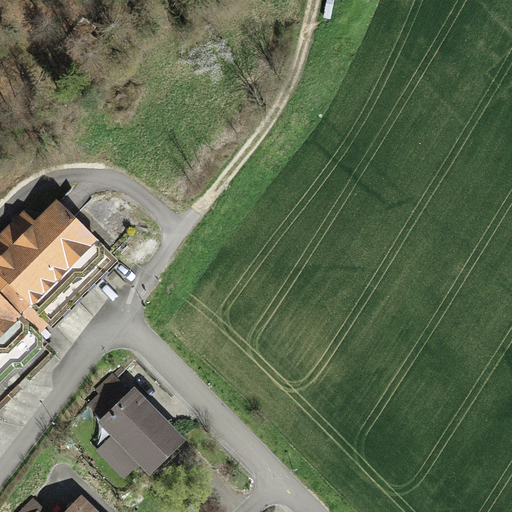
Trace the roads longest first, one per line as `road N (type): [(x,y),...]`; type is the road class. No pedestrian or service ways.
road 1 (track): [(153,273),(284,95),(315,0)]
road 2 (residential): [(280,475),(115,322)]
road 3 (residential): [(0,473),(115,322)]
